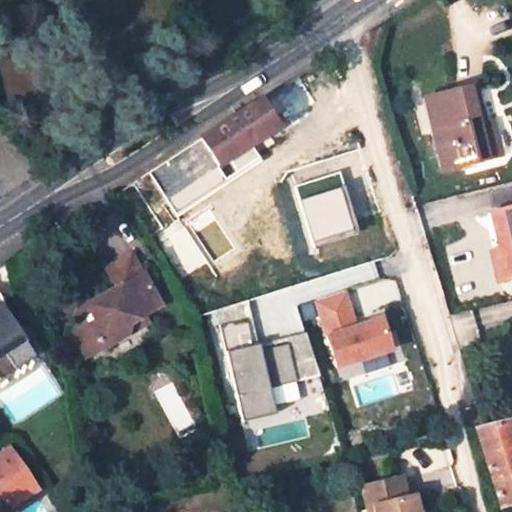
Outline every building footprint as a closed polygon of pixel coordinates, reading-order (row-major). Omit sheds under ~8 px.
[(425,98),(444,170),(492,158),(484,123),(475,86),(425,98)] [(206,174),(279,126),(260,98),(147,172),(166,201),(206,174)] [(500,156),(491,121),(484,123),(492,158),(500,156)] [(187,233),(227,208),(206,174),(166,201),(187,233)] [(203,258),(260,221),(268,216),(253,192),(227,208),(187,233),(203,258)] [(497,282),(511,278),(511,206),(491,212),(500,248),(502,258),(493,260),(497,282)] [(264,226),(272,221),(268,216),(260,221),(264,226)] [(490,251),(493,260),(502,258),(500,248),(490,251)] [(81,360),(127,334),(130,322),(143,315),(158,307),(129,257),(105,270),(115,288),(80,308),(71,341),(81,360)] [(346,290),(312,301),(336,374),(395,354),(383,317),(358,325),(346,290)] [(1,303),(0,303),(0,379),(1,381),(35,360),(1,303)] [(127,334),(148,323),(143,315),(130,322),(127,334)] [(237,330),(260,398),(270,395),(288,389),(300,385),(283,334),(280,334),(274,317),(237,330)] [(272,403),(290,397),(288,389),(270,395),(272,403)] [(511,436),(511,434),(511,433),(511,418),(473,428),(499,509),(511,504),(511,436)] [(0,454),(0,511),(1,511),(35,490),(6,450),(0,454)] [(416,511),(412,496),(405,498),(399,477),(361,486),(367,511),(416,511)]
